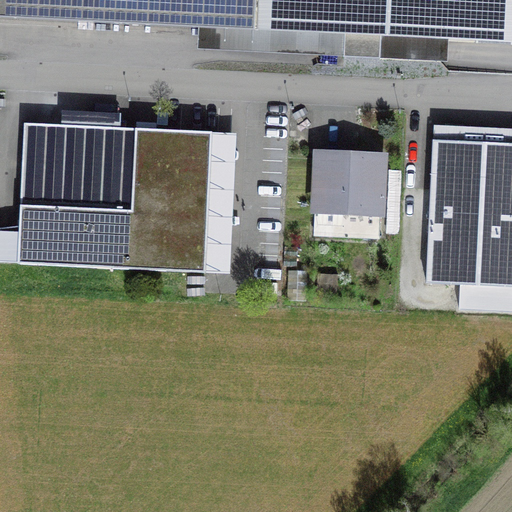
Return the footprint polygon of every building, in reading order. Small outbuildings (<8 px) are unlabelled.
[(511,0),(262,0),(262,32),(511,39),(511,0)] [(128,266),(134,133),(24,128),(18,261),(128,266)] [(134,133),(128,266),(201,269),(207,136),(134,133)] [(511,146),(433,145),(432,284),(511,284),(511,146)] [(380,160),(318,156),(313,233),(376,237),(380,160)]
